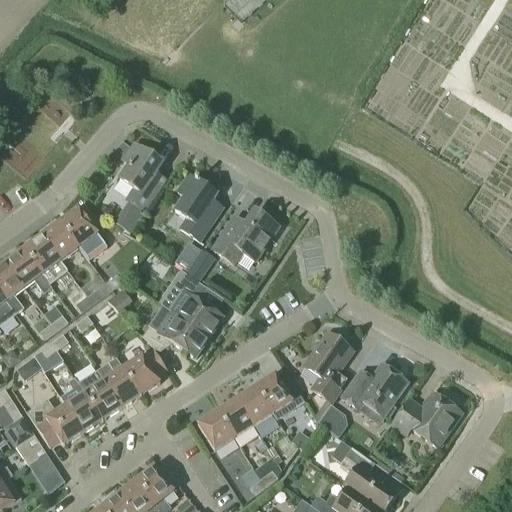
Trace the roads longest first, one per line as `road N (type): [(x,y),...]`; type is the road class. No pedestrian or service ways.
road 1 (residential): [(338,295),(319,211),(146,115),(126,117),(51,195),(0,234)]
road 2 (residential): [(424,511),(492,415),(493,393),(338,295)]
road 3 (track): [(338,146),(423,190),(423,269),(432,284),(511,333)]
road 4 (residential): [(144,420),(338,295)]
road 5 (track): [(511,127),(447,86),(501,0)]
road 6 (residential): [(85,498),(67,470),(144,420)]
